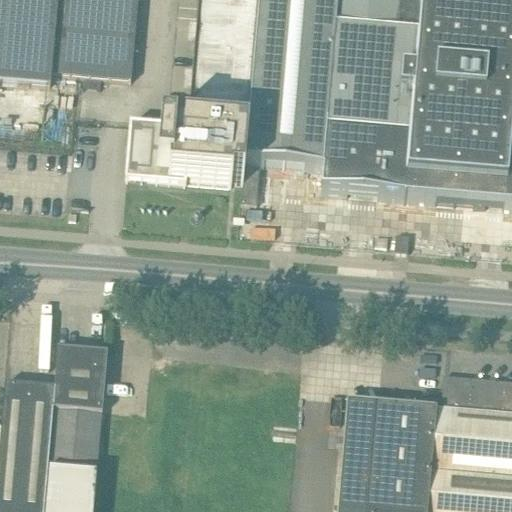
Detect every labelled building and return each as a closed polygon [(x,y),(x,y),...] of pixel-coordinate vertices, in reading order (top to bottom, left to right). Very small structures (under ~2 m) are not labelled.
[(0,0),(0,86),(50,91),(51,79),(130,86),(137,0),(0,0)] [(130,128),(125,186),(185,191),(186,187),(231,191),(231,188),(242,189),(244,171),(258,0),(198,0),(188,117),(195,118),(194,134),(172,132),(172,136),(163,135),(163,131),(130,128)] [(242,189),(241,208),(256,210),(260,172),(322,178),(320,198),(403,206),(487,212),(507,214),(511,214),(511,0),(258,0),(244,171),(242,189)] [(395,240),(394,256),(396,256),(407,257),(409,241),(395,240)] [(52,412),(102,417),(107,356),(57,352),(53,392),(54,392),(52,412)] [(336,511),(511,511),(511,388),(444,383),(444,381),(443,381),(440,413),(374,407),(346,405),(336,511)] [(0,511),(43,511),(47,472),(96,476),(102,417),(52,412),(54,392),(53,392),(4,387),(0,432),(0,433),(0,511)] [(93,511),(96,476),(47,472),(43,511),(93,511)]
